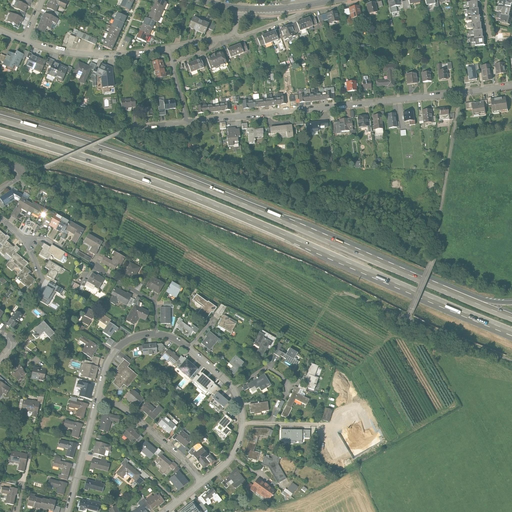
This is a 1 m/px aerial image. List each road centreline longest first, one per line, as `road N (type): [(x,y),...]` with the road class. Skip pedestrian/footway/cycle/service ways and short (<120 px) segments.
road 1 (motorway): [(0,131),(165,185),(503,328)]
road 2 (motorway): [(436,287),(170,173),(0,117)]
road 3 (residential): [(186,122),(511,85)]
road 4 (residential): [(204,481),(240,437),(238,400),(179,340),(155,333)]
road 5 (residential): [(23,41),(103,55),(168,49)]
road 6 (residential): [(98,399),(130,410),(204,481)]
